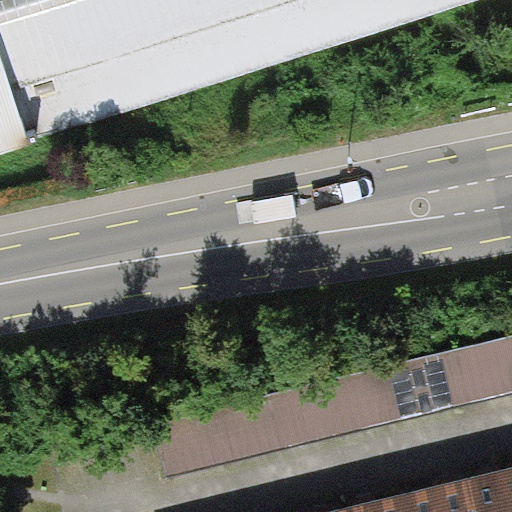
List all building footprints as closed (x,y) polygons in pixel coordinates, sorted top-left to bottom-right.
[(511,0),(0,0),(0,152),(31,143),(31,136),(465,0),(511,0)] [(511,336),(156,418),(169,471),(511,392),(511,336)] [(471,511),(511,511),(511,470),(464,482),(471,511)] [(403,511),(471,511),(464,482),(400,498),(403,511)] [(403,511),(400,498),(340,511),(403,511)]
